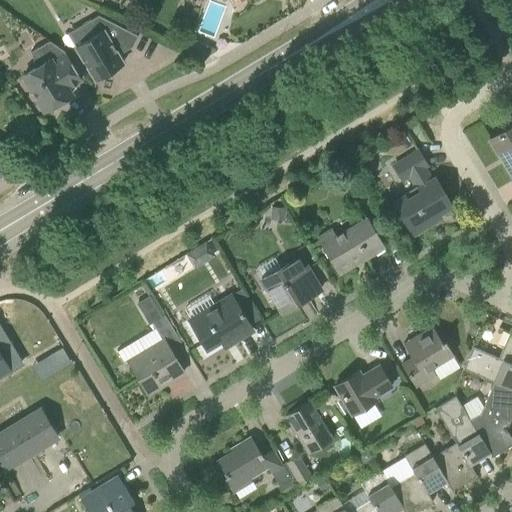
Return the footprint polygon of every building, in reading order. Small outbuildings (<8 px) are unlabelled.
[(123,64),(118,55),(133,46),(138,36),(99,15),(81,26),(68,33),(76,46),(96,80),(123,64)] [(200,59),(217,50),(193,39),(187,54),(200,59)] [(68,88),(81,80),(64,51),(49,41),(31,52),(36,68),(23,76),(44,111),(50,107),(53,110),(63,104),(62,100),(72,94),(68,88)] [(511,126),(490,140),(511,175),(511,126)] [(394,203),(413,234),(432,223),(430,219),(451,206),(435,179),(431,181),(423,167),(427,165),(418,151),(394,166),(402,179),(410,175),(418,189),(394,203)] [(285,220),(285,207),(271,206),(271,219),(285,220)] [(367,257),(384,247),(367,218),(336,236),(332,229),(318,238),(336,269),(364,253),(367,257)] [(255,268),(282,313),(297,304),(296,301),(304,297),(305,299),(321,290),(300,255),(282,266),(275,256),(255,268)] [(253,330),(249,324),(260,318),(242,288),(214,304),(189,319),(207,349),(231,335),(235,341),(253,330)] [(143,313),(155,305),(149,295),(137,303),(143,313)] [(165,315),(162,316),(152,322),(156,328),(160,335),(173,327),(165,315)] [(475,335),(479,326),(470,322),(466,332),(475,335)] [(0,376),(10,371),(1,357),(14,350),(0,326),(0,376)] [(412,358),(402,364),(415,387),(436,374),(432,368),(454,355),(444,340),(442,341),(433,326),(415,337),(417,340),(406,348),(412,358)] [(493,382),(511,389),(511,387),(511,332),(509,332),(503,348),(507,350),(502,360),(472,347),(463,369),(493,382)] [(184,372),(170,348),(164,340),(146,351),(138,339),(117,351),(124,363),(128,361),(146,390),(168,377),(170,380),(184,372)] [(392,387),(379,366),(361,376),(358,371),(335,385),(352,414),(376,400),(374,398),(392,387)] [(460,405),(487,451),(492,458),(511,445),(511,439),(506,430),(511,416),(511,389),(493,382),(483,407),(476,396),(460,405)] [(469,462),(487,451),(460,405),(455,396),(434,408),(455,443),(432,456),(447,483),(452,490),(477,476),(469,462)] [(338,411),(346,406),(340,397),(333,402),(338,411)] [(333,406),(327,398),(315,406),(320,414),(333,406)] [(309,401),(286,415),(309,453),(332,439),(309,401)] [(0,433),(0,460),(4,468),(57,436),(41,409),(0,433)] [(424,421),(421,417),(413,422),(416,426),(416,427),(424,422),(424,421)] [(407,437),(417,431),(413,423),(402,429),(407,437)] [(262,455),(251,436),(231,448),(233,451),(216,460),(233,488),(268,467),(279,486),(291,479),(273,449),(262,455)] [(434,490),(447,483),(432,456),(424,443),(403,456),(414,473),(390,487),(403,509),(405,511),(416,511),(433,502),(427,492),(433,488),(434,490)] [(373,459),(368,449),(358,454),(363,464),(373,459)] [(299,454),(286,462),(299,484),(312,476),(299,454)] [(398,511),(403,509),(390,487),(380,470),(360,482),(364,490),(341,504),(345,511),(398,511)] [(134,501),(118,475),(81,498),(89,511),(133,511),(129,504),(134,501)] [(328,486),(324,478),(316,482),(320,490),(328,486)] [(291,479),(278,487),(283,496),(296,488),(291,479)] [(345,511),(341,504),(336,496),(315,509),(317,511),(345,511)]
